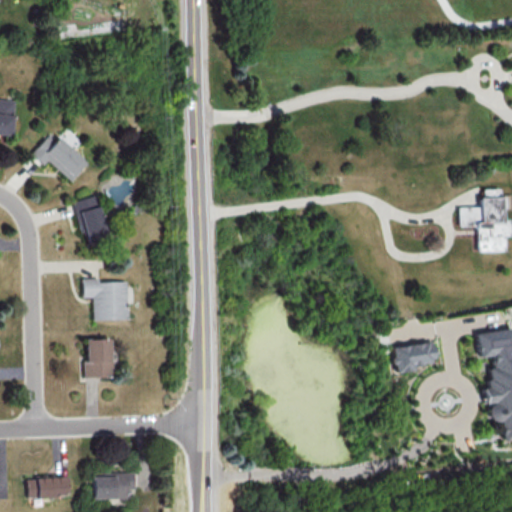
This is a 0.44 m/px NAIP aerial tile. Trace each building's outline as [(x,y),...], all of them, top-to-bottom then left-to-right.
[(0,133),(10,134),(12,99),(0,98),(0,133)] [(46,159),(68,179),(84,162),(50,131),(29,153),(41,164),(46,159)] [(474,251),(501,250),(501,236),(506,235),(506,219),(499,219),(498,187),(482,188),(482,196),(477,196),(477,206),(456,206),(456,226),(474,225),(474,251)] [(82,241),(104,234),(91,194),(69,201),(82,241)] [(123,281),(94,281),(94,277),(79,277),(79,296),(89,296),(89,319),(123,319),(123,281)] [(480,388),(480,403),(485,402),(486,420),(497,420),(498,440),(511,439),(511,333),(510,334),(508,329),(473,330),(474,356),(489,355),(490,366),(484,368),(485,385),(480,388)] [(108,338),(81,338),(82,377),(109,376),(108,338)] [(391,372),(412,370),(412,363),(432,361),(430,341),(388,345),(391,372)] [(91,472),(92,498),(126,497),(126,489),(133,489),(132,471),(91,472)] [(68,476),(24,477),(24,496),(68,495),(68,476)]
